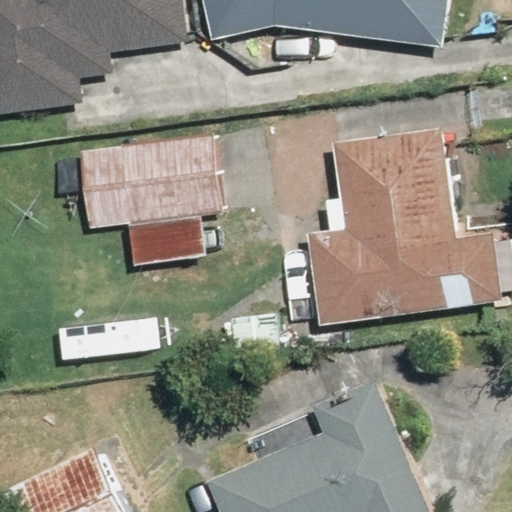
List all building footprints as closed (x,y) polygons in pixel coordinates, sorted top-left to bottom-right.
[(0,0),(0,113),(116,100),(113,77),(134,75),(131,50),(202,42),(197,0),(0,0)] [(220,0),(228,37),(271,29),(272,39),(297,35),(295,24),(462,44),(465,0),(220,0)] [(347,230),(326,233),(337,324),(511,301),(511,221),(475,226),(462,126),(355,140),(362,194),(343,197),(347,230)] [(227,131),(92,150),(102,227),(144,222),(149,264),(223,254),(218,215),(238,212),(227,131)] [(337,431),(223,481),(236,511),(450,511),(393,380),(327,408),(337,431)]
